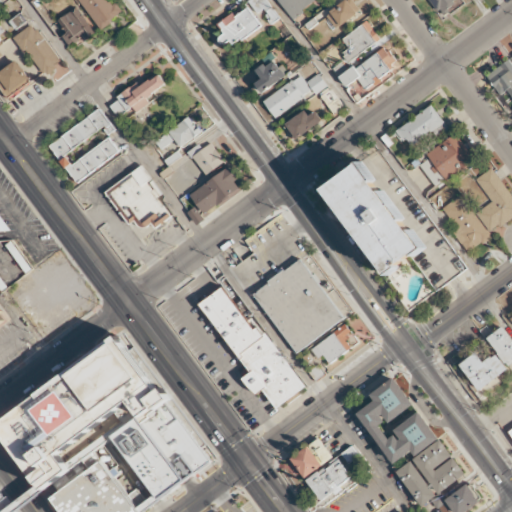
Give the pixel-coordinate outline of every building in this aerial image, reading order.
[(78,0),(102,29),(123,13),(112,0),(78,0)] [(278,19),(267,0),(247,0),(256,14),(263,10),(271,23),(278,19)] [(278,0),(292,19),(317,0),(316,0),(278,0)] [(357,12),(346,0),(344,0),(326,16),(337,30),(357,12)] [(429,0),(440,15),(462,1),(461,0),(429,0)] [(260,24),(247,7),(235,17),(232,13),(219,23),(226,33),(218,39),(226,50),(260,24)] [(72,46),(93,31),(77,8),(56,23),(72,46)] [(15,29),(26,22),(20,14),(10,22),(15,29)] [(349,48),(341,54),(349,63),(380,38),(367,21),(342,39),(349,48)] [(62,62),(34,23),(15,37),(43,76),(62,62)] [(396,61),(385,46),(340,78),(347,89),(357,81),(363,90),(357,94),(359,97),(394,73),(389,66),(396,61)] [(256,70),(262,79),(255,83),(261,92),(286,78),(275,60),(256,70)] [(487,77),(501,95),(507,90),(511,97),(511,65),(508,60),(487,77)] [(30,82),(17,62),(0,73),(0,86),(8,98),(30,82)] [(109,104),(119,117),(133,107),(137,113),(150,103),(146,98),(166,84),(159,73),(140,86),(138,83),(109,104)] [(263,100),(275,117),(314,91),(315,94),(328,86),(319,73),(306,82),(301,75),(263,100)] [(344,107),(328,86),(318,94),(335,114),(344,107)] [(408,148),(428,134),(433,141),(450,129),(433,105),(396,131),(408,148)] [(50,146),(60,161),(104,128),(108,133),(114,128),(99,109),(50,146)] [(309,116),(305,110),(285,124),(296,140),(323,121),(316,111),(309,116)] [(175,140),(180,148),(202,133),(191,117),(155,141),(160,150),(175,140)] [(427,153),(431,159),(422,165),(436,187),(476,161),(458,133),(427,153)] [(67,169),(77,183),(119,153),(109,138),(67,169)] [(193,156),(206,175),(225,162),(212,143),(193,156)] [(362,158),(424,239),(421,242),(422,246),(387,273),(322,189),(362,158)] [(105,191),(129,226),(136,222),(142,230),(151,224),(154,227),(171,216),(159,197),(163,195),(143,166),(105,191)] [(205,216),(244,186),(229,166),(190,196),(205,216)] [(467,253),(492,236),(489,233),(511,218),(511,194),(493,167),(476,179),(492,203),(475,215),(462,195),(442,208),(457,229),(453,232),(467,253)] [(205,220),(197,208),(189,212),(197,225),(205,220)] [(345,320),(302,259),(254,293),(297,354),(345,320)] [(251,372),(243,378),(250,388),(258,394),(265,390),(278,408),(307,387),(267,333),(265,335),(259,327),(255,330),(223,288),(200,305),(251,372)] [(347,338),(354,333),(347,324),(312,349),(320,360),(325,356),(330,363),(353,347),(347,338)] [(511,363),(511,334),(506,325),(488,337),(508,366),(511,363)] [(0,425),(118,338),(160,394),(163,391),(202,444),(199,447),(210,461),(142,511),(61,511),(44,484),(0,425)] [(461,365),(480,390),(508,370),(495,353),(484,361),(477,352),(461,365)] [(395,377),(415,403),(390,422),(384,415),(382,416),(386,422),(381,425),(391,440),(396,436),(400,441),(402,440),(396,431),(420,412),(441,439),(418,456),(413,451),(395,464),(358,415),(375,401),(371,395),(395,377)] [(334,458),(320,438),(292,458),(306,478),(334,458)] [(353,445),(307,481),(322,501),(334,493),(336,496),(344,490),(342,486),(353,477),(344,465),(348,462),(350,464),(362,455),(353,445)] [(465,511),(482,500),(469,484),(446,500),(454,511),(465,511)]
